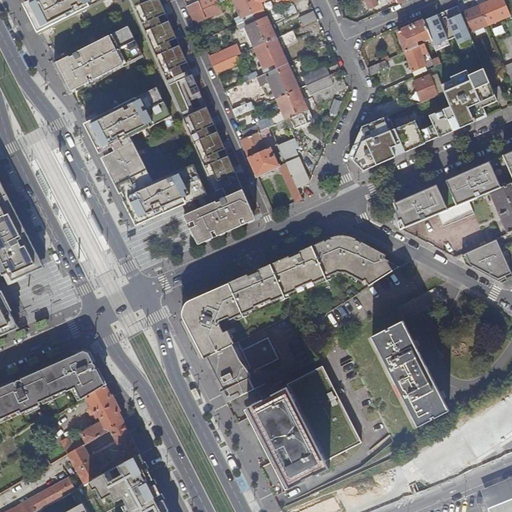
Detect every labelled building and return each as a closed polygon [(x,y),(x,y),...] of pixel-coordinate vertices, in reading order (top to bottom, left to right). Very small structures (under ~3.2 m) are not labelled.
[(22,0),(39,33),(42,31),(58,63),(54,65),(69,93),(72,92),(88,123),(85,125),(100,155),(103,153),(105,157),(102,159),(137,226),(183,206),(188,215),(184,216),(199,245),(256,220),(243,190),(227,197),(222,187),(231,183),(228,175),(235,172),(227,155),(220,158),(217,150),(224,147),(217,130),(209,133),(206,126),(214,123),(206,105),(190,112),(174,76),(183,72),(180,65),(187,62),(180,44),(172,48),(169,40),(176,37),(169,20),(161,23),(158,16),(166,13),(160,0),(22,0)] [(215,5),(218,4),(216,0),(201,0),(187,7),(191,16),(215,5)] [(254,18),(246,0),(233,0),(241,18),(236,20),(238,25),(254,18)] [(265,13),(260,3),(266,1),(265,0),(246,0),(254,18),(265,13)] [(364,0),(369,9),(378,5),(375,0),(396,0),(398,4),(406,1),(405,0),(364,0)] [(503,0),(492,0),(479,6),(487,25),(510,16),(503,0)] [(429,13),(421,16),(423,21),(432,42),(435,51),(449,45),(447,41),(449,40),(454,38),(458,47),(472,42),(468,33),(460,14),(455,2),(446,6),(437,9),(429,13)] [(215,5),(191,16),(194,23),(218,12),(215,5)] [(487,25),(479,6),(463,12),(471,32),(487,25)] [(300,18),(304,26),(318,20),(314,12),(300,18)] [(463,12),(460,14),(468,33),(471,32),(463,12)] [(276,38),(265,13),(254,18),(256,22),(265,43),(276,38)] [(256,22),(254,18),(238,25),(240,30),(246,28),(255,48),(265,43),(256,22)] [(432,42),(423,21),(397,32),(405,53),(419,47),(416,42),(420,40),(424,41),(428,39),(429,43),(432,42)] [(287,64),(276,38),(265,43),(276,69),(287,64)] [(236,43),(208,55),(213,66),(236,56),(241,54),(236,43)] [(265,43),(255,48),(264,70),(257,73),(240,81),(242,84),(258,77),(266,74),(276,69),(265,43)] [(422,55),(419,47),(405,53),(412,72),(425,67),(426,71),(434,68),(433,67),(431,62),(427,53),(422,55)] [(240,64),(236,56),(213,66),(217,74),(240,64)] [(393,62),(392,58),(389,59),(383,62),(367,69),(370,75),(381,71),(380,68),(393,62)] [(431,62),(433,67),(441,64),(438,58),(431,62)] [(298,90),(291,73),(295,72),(293,67),(289,68),(287,64),(276,69),(288,94),(298,90)] [(329,76),(330,75),(326,67),(303,77),(306,86),(329,76)] [(425,67),(412,72),(414,77),(426,71),(425,67)] [(441,86),(434,68),(426,71),(429,76),(413,82),(422,102),(444,93),(441,86)] [(288,94),(276,69),(266,74),(258,77),(262,86),(269,82),(277,99),(288,94)] [(490,69),(484,72),(492,90),(498,87),(490,69)] [(451,81),(441,86),(444,93),(450,108),(460,130),(470,125),(469,122),(478,118),(479,121),(487,118),(483,108),(497,102),(492,90),(484,72),(484,70),(468,77),(466,71),(450,78),(451,81)] [(192,73),(185,76),(192,94),(200,90),(192,73)] [(306,86),(310,94),(332,83),(329,76),(306,86)] [(492,90),(497,102),(504,98),(500,87),(498,87),(492,90)] [(298,90),(288,94),(297,115),(291,118),(286,121),(290,128),(295,125),(295,127),(312,120),(298,90)] [(288,94),(277,99),(282,112),(271,117),(275,125),(286,121),(291,118),(297,115),(288,94)] [(334,100),(330,113),(336,115),(340,102),(334,100)] [(236,117),(254,109),(251,103),(247,105),(247,104),(233,110),(236,117)] [(429,117),(430,118),(438,138),(439,139),(460,130),(450,108),(429,117)] [(387,117),(383,119),(380,112),(366,117),(348,159),(363,172),(425,145),(425,144),(416,124),(415,122),(394,131),(387,117)] [(430,118),(416,124),(425,144),(438,138),(430,118)] [(245,139),(262,131),(260,126),(257,126),(242,132),(245,139)] [(271,148),(274,147),(275,146),(276,146),(268,128),(262,131),(245,139),(241,140),(248,158),(271,148)] [(299,146),(295,138),(293,138),(279,145),(278,146),(279,149),(281,152),(285,161),(286,163),(297,187),(309,182),(294,148),(299,146)] [(279,167),(271,148),(248,158),(257,177),(279,167)] [(511,152),(468,172),(397,205),(400,211),(398,212),(400,222),(404,221),(406,227),(438,214),(468,201),(490,192),(511,183),(511,152)] [(297,187),(286,163),(283,165),(281,171),(295,203),(303,199),(297,187)] [(0,271),(5,281),(11,278),(13,282),(45,267),(0,178),(0,271)] [(511,183),(490,192),(509,234),(511,232),(511,183)] [(468,201),(438,214),(443,227),(474,214),(468,201)] [(356,241),(355,241),(356,240),(350,238),(345,237),(339,237),(333,238),(330,240),(331,241),(331,240),(329,240),(328,240),(327,241),(326,242),(326,243),(326,244),(322,245),(322,243),(299,253),(300,255),(290,259),(290,260),(284,262),(283,260),(258,271),(259,273),(249,277),(249,278),(243,280),(242,278),(217,289),(218,292),(212,295),(211,292),(192,300),(185,318),(227,402),(254,388),(247,374),(252,372),(276,360),(266,338),(242,350),(238,342),(234,343),(228,330),(224,332),(219,323),(220,321),(229,317),(230,318),(337,271),(337,272),(346,273),(347,271),(364,280),(369,278),(373,284),(393,270),(388,261),(384,259),(385,256),(364,245),(363,247),(360,245),(360,244),(360,242),(359,242),(357,241),(356,241)] [(468,252),(466,253),(470,263),(471,264),(498,279),(511,273),(496,240),(468,252)] [(393,270),(399,267),(388,261),(393,270)] [(0,336),(18,329),(9,307),(3,294),(0,295),(0,336)] [(402,320),(372,336),(419,426),(450,410),(402,320)] [(241,349),(261,340),(258,332),(238,341),(241,349)] [(124,423),(102,380),(89,354),(84,353),(0,390),(0,421),(20,412),(22,414),(32,410),(41,406),(40,404),(67,391),(68,392),(76,389),(82,401),(87,398),(91,406),(89,407),(88,410),(92,417),(94,418),(96,417),(98,418),(100,417),(101,418),(102,422),(93,427),(92,425),(83,431),(84,433),(82,434),(88,444),(111,431),(124,423)] [(362,443),(323,366),(288,384),(289,387),(249,407),(249,409),(245,410),(286,490),(289,488),(290,489),(330,468),(327,461),(362,443)] [(511,437),(511,390),(458,425),(479,458),(511,437)] [(109,471),(140,453),(126,427),(124,423),(111,431),(124,455),(114,460),(115,462),(110,465),(111,466),(108,468),(109,471)] [(68,455),(83,446),(77,437),(70,441),(68,439),(61,443),(67,454),(68,455)] [(83,446),(68,455),(85,485),(101,476),(84,446),(83,446)] [(169,511),(161,494),(150,473),(140,453),(109,471),(101,476),(85,485),(76,490),(84,503),(67,511),(100,511),(120,501),(126,511),(169,511)] [(37,473),(51,465),(49,460),(34,468),(37,473)] [(511,511),(511,477),(481,490),(490,511),(511,511)] [(35,511),(70,494),(76,490),(70,479),(9,511),(35,511)]
